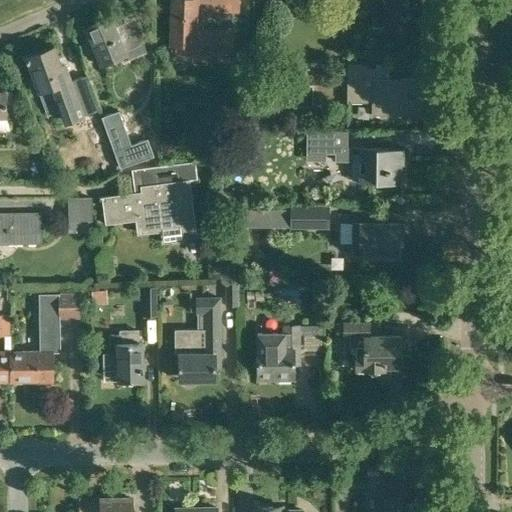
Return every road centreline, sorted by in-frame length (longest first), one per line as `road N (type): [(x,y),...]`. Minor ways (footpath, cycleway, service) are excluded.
road 1 (residential): [(17,451),(340,450),(478,389)]
road 2 (residential): [(478,389),(477,0)]
road 3 (residential): [(479,511),(478,389)]
